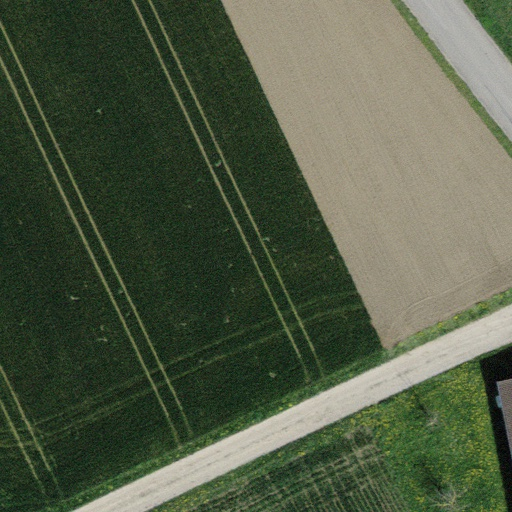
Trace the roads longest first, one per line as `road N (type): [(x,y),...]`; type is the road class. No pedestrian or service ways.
road 1 (track): [(511,320),(108,511)]
road 2 (track): [(511,102),(436,0)]
